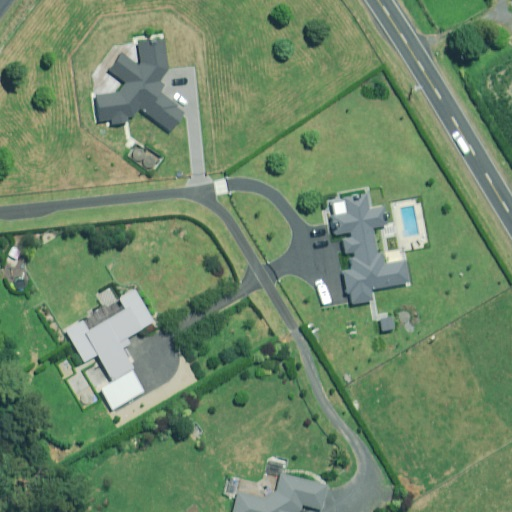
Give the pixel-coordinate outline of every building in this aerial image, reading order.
[(169,133),(185,113),(176,107),(177,105),(161,92),(165,87),(160,84),(168,74),(163,40),(136,44),(140,68),(121,54),(106,73),(124,86),(120,92),(94,95),(98,123),(107,122),(107,126),(129,124),(129,123),(139,110),(169,133)] [(313,126),(308,119),(287,132),(291,140),(313,126)] [(320,145),(312,138),(300,151),(307,158),(320,145)] [(351,269),(341,271),(345,295),(348,294),(349,305),(372,302),(371,290),(406,285),(403,262),(382,265),(381,254),(375,255),(371,229),(378,228),(384,208),(367,210),(365,196),(350,198),(352,213),(330,216),(333,237),(349,234),(349,238),(341,239),(343,255),(349,254),(351,269)] [(153,323),(134,290),(111,303),(109,300),(87,312),(90,317),(65,331),(83,363),(97,356),(111,381),(133,369),(121,350),(131,344),(127,337),(153,323)] [(392,330),(391,318),(380,319),(381,331),(392,330)] [(80,375),(68,382),(74,391),(85,385),(80,375)] [(90,388),(78,396),(86,409),(98,401),(90,388)] [(327,487),(279,473),(275,490),(262,499),(237,492),(231,511),(296,511),(301,510),(304,506),(320,511),(327,487)]
